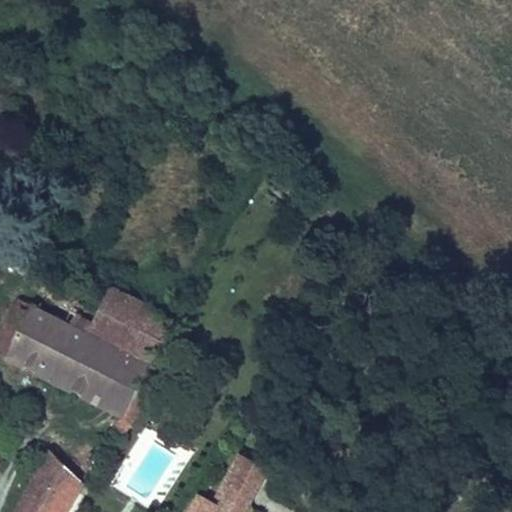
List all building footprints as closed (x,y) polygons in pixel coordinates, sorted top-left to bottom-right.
[(49,281),(37,304),(88,331),(100,308),(49,281)] [(117,418),(122,420),(136,391),(172,321),(110,289),(100,308),(88,331),(37,304),(32,302),(30,305),(17,298),(0,330),(0,355),(4,358),(3,359),(117,418)] [(136,391),(122,420),(117,418),(111,430),(126,437),(147,397),(136,391)] [(31,482),(13,511),(69,511),(85,484),(49,449),(31,482)] [(212,502),(230,511),(247,511),(271,469),(239,452),(212,502)] [(230,511),(212,502),(198,494),(187,511),(230,511)]
